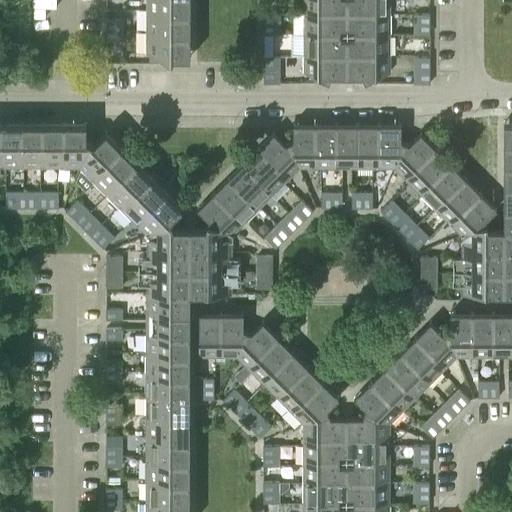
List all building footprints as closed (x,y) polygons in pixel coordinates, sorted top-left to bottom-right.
[(146,0),(147,13),(182,13),(189,13),(189,0),(146,0)] [(304,0),(304,11),(340,11),(347,11),(346,0),(304,0)] [(346,0),(347,11),(353,11),(390,12),(389,0),(346,0)] [(340,11),(304,11),(304,33),(340,33),(346,33),(347,11),(340,11)] [(353,11),(347,11),(346,33),(353,33),(390,33),(390,12),(353,11)] [(263,12),(263,23),(279,23),(279,12),(263,12)] [(182,13),(147,13),(146,35),(182,34),(189,34),(189,13),(182,13)] [(414,13),(414,23),(429,23),(429,13),(414,13)] [(106,28),(122,28),(122,18),(106,18),(106,28)] [(279,33),(279,23),(263,23),(263,33),(279,33)] [(429,33),(429,23),(414,23),(414,33),(429,33)] [(121,39),(122,28),(106,28),(106,39),(121,39)] [(340,33),(304,33),(304,54),(340,54),(346,54),(346,33),(340,33)] [(353,33),(346,33),(346,54),(353,54),(390,55),(390,33),(353,33)] [(182,34),(146,35),(146,51),(171,61),(173,57),(182,57),(189,57),(189,34),(182,34)] [(340,54),(304,54),(304,71),(328,81),(330,76),(340,76),(346,76),(346,54),(340,54)] [(353,54),(346,54),(346,76),(353,76),(363,76),(365,82),(390,71),(390,55),(353,54)] [(263,55),(263,65),(278,65),(278,55),(263,55)] [(414,66),(429,66),(429,56),(414,56),(414,66)] [(278,65),(263,65),(263,81),(278,81),(278,65)] [(429,66),(414,66),(414,82),(429,82),(429,66)] [(21,122),(0,122),(0,166),(21,167),(21,122)] [(42,122),(21,122),(21,167),(41,167),(42,122)] [(42,122),(41,167),(63,167),(63,123),(42,122)] [(292,139),(288,141),(298,166),(314,166),(314,123),(292,122),(292,130),(292,139)] [(85,123),(63,123),(63,167),(79,167),(90,141),(85,139),(85,130),(85,123)] [(337,123),(314,123),(314,166),(336,166),(337,149),(337,123)] [(356,123),(337,123),(337,149),(336,166),(342,166),(351,166),(356,166),(356,148),(356,123)] [(378,123),(356,123),(356,148),(356,166),(379,166),(378,123)] [(400,123),(378,123),(379,166),(394,166),(404,141),(400,139),(400,130),(400,123)] [(90,141),(79,167),(80,167),(90,177),(121,146),(105,131),(100,135),(93,142),(90,141)] [(273,131),(257,146),(287,177),(298,166),(288,141),(285,142),(278,136),(273,131)] [(404,141),(394,166),(405,178),(435,146),(420,131),(415,136),(408,143),(404,141)] [(121,146),(90,177),(105,192),(136,161),(121,146)] [(257,146),(242,161),(272,192),(287,177),(257,146)] [(435,146),(405,178),(420,193),(450,161),(435,146)] [(136,161),(105,192),(120,207),(151,177),(136,161)] [(242,161),(227,176),(257,207),(272,192),(242,161)] [(450,161),(420,193),(435,208),(465,176),(450,161)] [(227,176),(212,191),(243,222),(257,207),(227,176)] [(465,176),(435,208),(450,222),(480,192),(465,176)] [(151,177),(120,207),(135,222),(165,192),(151,177)] [(6,206),(17,206),(16,191),(6,191),(6,206)] [(16,191),(17,206),(27,206),(27,191),(16,191)] [(27,191),(27,206),(37,206),(37,191),(27,191)] [(37,191),(37,206),(48,206),(48,191),(37,191)] [(48,191),(48,206),(58,206),(58,191),(48,191)] [(212,191),(196,207),(202,212),(208,219),(206,223),(213,225),(232,233),(243,222),(212,191)] [(331,206),(331,191),(321,191),(321,206),(331,206)] [(341,191),(331,191),(331,206),(341,206),(341,191)] [(351,206),(362,206),(362,191),(351,191),(351,206)] [(362,191),(362,206),(372,206),(372,191),(362,191)] [(165,192),(135,222),(147,234),(171,222),(170,219),(176,212),(181,207),(165,192)] [(480,192),(450,222),(461,234),(479,226),(486,222),(484,219),(491,212),(496,207),(480,192)] [(65,209),(73,216),(83,206),(76,198),(65,209)] [(294,206),(305,217),(312,209),(302,198),(294,206)] [(388,217),(398,206),(391,199),(380,209),(388,217)] [(80,224),(91,213),(83,206),(73,216),(80,224)] [(305,217),(294,206),(287,213),(297,224),(305,217)] [(398,206),(388,217),(395,224),(406,213),(398,206)] [(511,206),(504,206),(503,227),(511,227),(511,206)] [(87,231),(98,220),(91,213),(80,224),(87,231)] [(297,224),(287,213),(279,221),(290,231),(297,224)] [(406,213),(395,224),(402,232),(413,221),(406,213)] [(95,239),(106,228),(98,220),(87,231),(95,239)] [(290,231),(279,221),(272,228),(282,239),(290,231)] [(410,239),(421,228),(413,221),(402,232),(410,239)] [(171,222),(147,234),(147,248),(189,248),(189,226),(182,226),(173,226),(171,222)] [(479,226),(461,234),(461,246),(503,247),(503,227),(497,227),(487,227),(486,222),(479,226)] [(196,226),(189,226),(189,248),(231,248),(232,233),(213,225),(206,223),(205,226),(196,226)] [(511,227),(503,227),(503,247),(511,246),(511,227)] [(106,228),(95,239),(103,246),(113,235),(106,228)] [(282,239),(272,228),(264,235),(275,246),(282,239)] [(421,228),(410,239),(417,246),(428,236),(421,228)] [(461,257),(453,257),(453,269),(503,270),(503,247),(461,246),(461,257)] [(511,246),(503,247),(503,270),(511,269),(511,246)] [(147,257),(139,257),(139,270),(189,270),(189,248),(147,248),(147,257)] [(231,248),(189,248),(189,270),(240,270),(240,256),(231,256),(231,248)] [(106,254),(106,264),(121,264),(121,254),(106,254)] [(256,255),(256,265),(272,265),(272,255),(256,255)] [(420,255),(420,265),(436,265),(436,255),(420,255)] [(121,275),(121,264),(106,264),(106,275),(121,275)] [(256,265),(257,276),(272,276),(272,265),(256,265)] [(420,265),(420,276),(436,276),(436,265),(420,265)] [(503,270),(453,269),(453,282),(461,282),(460,292),(480,292),(503,292),(503,270)] [(511,269),(503,270),(503,292),(511,292),(511,269)] [(189,270),(139,270),(139,283),(146,283),(146,292),(189,292),(189,270)] [(240,270),(189,270),(189,292),(196,292),(211,292),(232,292),(232,290),(240,290),(240,270)] [(121,286),(121,275),(106,275),(106,285),(121,286)] [(272,276),(257,276),(257,286),(272,286),(272,276)] [(436,287),(436,276),(420,276),(420,287),(436,287)] [(189,292),(146,292),(145,313),(189,313),(189,292)] [(106,307),(106,317),(121,317),(121,307),(106,307)] [(511,311),(494,312),(494,338),(494,356),(498,356),(508,356),(511,355),(511,311)] [(221,312),(198,312),(198,319),(198,355),(220,355),(221,312)] [(243,312),(221,312),(220,355),(235,355),(246,329),(243,328),(243,319),(243,312)] [(449,328),(446,330),(456,356),(472,356),(471,312),(449,312),(449,319),(449,328)] [(494,312),(471,312),(472,356),(494,356),(494,338),(494,312)] [(189,313),(145,313),(145,318),(145,327),(145,333),(162,333),(182,333),(189,333),(189,313)] [(430,319),(414,335),(445,367),(456,356),(446,330),(442,331),(435,325),(430,319)] [(246,329),(235,355),(247,366),(278,336),(262,320),(257,325),(250,331),(246,329)] [(106,327),(106,338),(121,338),(121,327),(106,327)] [(162,333),(145,333),(145,354),(189,354),(189,333),(182,333),(162,333)] [(414,335),(399,350),(430,382),(445,367),(414,335)] [(278,336),(247,366),(262,381),(293,351),(278,336)] [(399,350),(384,365),(415,396),(430,382),(399,350)] [(293,351),(262,381),(277,396),(308,366),(293,351)] [(189,354),(145,354),(145,376),(189,376),(189,354)] [(106,359),(106,370),(121,370),(121,359),(106,359)] [(384,365),(369,380),(400,411),(415,396),(384,365)] [(308,366),(277,396),(292,411),(323,381),(308,366)] [(121,380),(121,370),(106,370),(106,380),(121,380)] [(189,376),(145,376),(145,397),(189,397),(189,376)] [(198,387),(213,387),(213,377),(198,377),(198,387)] [(369,380),(353,396),(359,401),(365,408),(363,412),(389,422),(400,411),(369,380)] [(488,395),(488,380),(478,380),(478,396),(488,395)] [(498,395),(498,380),(488,380),(488,395),(498,395)] [(323,381),(292,411),(302,422),(328,411),(327,408),(333,401),(338,396),(323,381)] [(231,405),(242,394),(234,386),(223,397),(231,405)] [(213,387),(198,387),(198,397),(213,397),(213,387)] [(451,395),(462,406),(469,398),(458,387),(451,395)] [(238,413),(249,402),(242,394),(231,405),(238,413)] [(462,406),(451,395),(444,402),(454,413),(462,406)] [(189,397),(145,397),(145,418),(189,418),(189,397)] [(106,402),(106,412),(121,412),(121,402),(106,402)] [(249,402),(238,413),(245,420),(256,409),(249,402)] [(454,413),(444,402),(436,410),(447,420),(454,413)] [(256,409),(245,420),(253,428),(264,417),(256,409)] [(429,417),(440,428),(447,420),(436,410),(429,417)] [(328,411),(302,422),(302,437),(346,437),(346,415),(339,415),(330,415),(328,411)] [(121,422),(121,412),(106,412),(106,422),(121,422)] [(353,415),(346,415),(346,437),(389,438),(389,422),(363,412),(362,415),(353,415)] [(264,417),(253,428),(260,435),(271,424),(264,417)] [(440,428),(429,417),(421,425),(432,435),(440,428)] [(189,418),(145,418),(145,440),(189,439),(189,418)] [(346,437),(302,437),(303,459),(346,459),(346,437)] [(389,438),(346,437),(346,459),(389,459),(389,438)] [(189,439),(145,440),(145,461),(188,460),(189,439)] [(263,453),(278,453),(278,442),(263,442),(263,453)] [(105,444),(105,454),(121,455),(121,444),(105,444)] [(414,454),(429,454),(429,444),(414,444),(414,454)] [(278,453),(263,453),(263,464),(278,464),(278,453)] [(121,464),(121,455),(105,454),(105,464),(121,464)] [(429,454),(414,454),(413,464),(429,464),(429,454)] [(346,459),(303,459),(303,480),(346,480),(346,459)] [(389,459),(346,459),(346,480),(389,480),(389,459)] [(188,460),(145,461),(145,482),(188,482),(188,460)] [(263,490),(278,490),(278,479),(263,479),(263,490)] [(346,480),(303,480),(303,501),(346,501),(346,480)] [(389,480),(346,480),(346,501),(389,501),(389,480)] [(413,491),(429,491),(429,480),(413,480),(413,491)] [(188,482),(145,482),(145,503),(188,503),(188,482)] [(106,486),(106,497),(121,497),(121,486),(106,486)] [(278,490),(263,490),(263,501),(278,501),(278,490)] [(429,491),(413,491),(413,501),(429,501),(429,491)] [(121,506),(121,497),(106,497),(106,507),(121,506)] [(345,511),(346,501),(303,501),(302,511),(345,511)] [(388,511),(389,501),(346,501),(345,511),(388,511)] [(188,511),(188,503),(145,503),(144,511),(188,511)]
